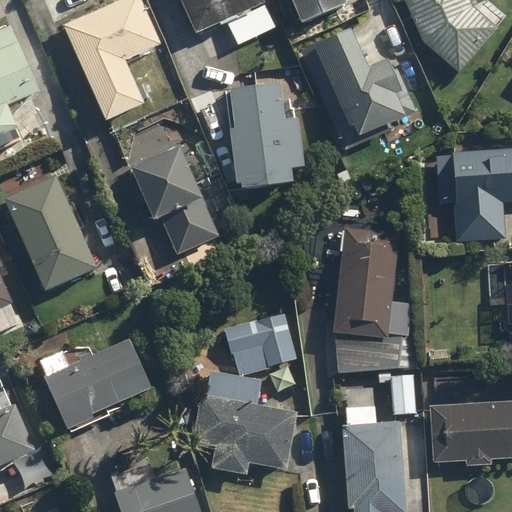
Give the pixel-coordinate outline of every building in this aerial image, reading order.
[(143,0),(115,0),(68,22),(115,122),(156,103),(137,62),(166,49),(143,0)] [(271,0),(189,0),(204,33),(229,21),(241,47),(282,28),(270,1),(271,0)] [(298,0),(311,24),(357,0),(298,0)] [(476,0),(408,0),(426,40),(469,74),(506,25),(478,4),(476,0)] [(16,99),(43,85),(7,13),(0,16),(0,138),(28,124),(16,99)] [(362,21),(310,46),(354,139),(380,127),(419,108),(395,57),(381,63),(362,21)] [(289,81),(236,85),(243,187),(301,183),(301,169),(314,168),(310,115),(291,116),(289,81)] [(185,144),(136,170),(183,259),(232,234),(185,144)] [(511,201),(511,151),(440,152),(441,205),(460,205),(460,242),(510,242),(509,201),(511,201)] [(63,172),(9,199),(55,291),(109,264),(63,172)] [(397,298),(401,230),(343,227),(337,331),(416,336),(418,299),(397,298)] [(0,310),(25,300),(0,240),(0,310)] [(287,311),(232,329),(248,377),(303,359),(287,311)] [(91,356),(85,344),(43,365),(75,429),(160,387),(134,334),(91,356)] [(347,346),(349,371),(415,366),(413,340),(347,346)] [(416,372),(394,376),(401,415),(423,411),(416,372)] [(242,379),(213,374),(202,436),(224,440),(219,468),(255,474),(257,464),(292,470),(302,411),(266,405),(270,384),(242,379)] [(350,400),(351,421),(353,508),(361,507),(361,511),(412,511),(410,422),(381,422),(380,399),(350,400)] [(511,399),(436,400),(437,460),(470,459),(470,466),(499,465),(499,459),(511,458),(511,399)] [(3,411),(0,402),(0,469),(47,449),(26,401),(3,411)] [(212,511),(196,462),(114,489),(121,511),(212,511)]
